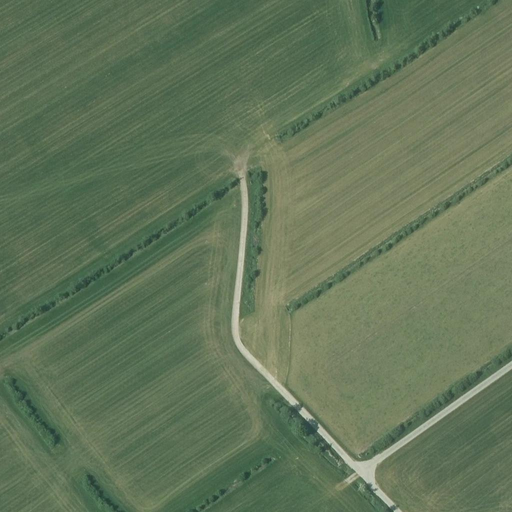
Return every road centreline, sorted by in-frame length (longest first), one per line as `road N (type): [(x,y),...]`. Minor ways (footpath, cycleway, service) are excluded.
road 1 (track): [(242,182),(236,339),(397,511)]
road 2 (track): [(511,363),(360,472)]
